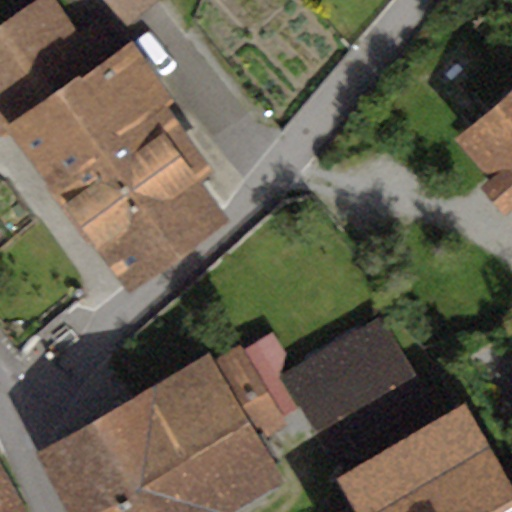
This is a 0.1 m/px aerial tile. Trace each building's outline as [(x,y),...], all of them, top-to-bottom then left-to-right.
[(73,0),(46,0),(0,33),(0,126),(6,134),(17,126),(133,283),(232,210),(181,141),(200,127),(134,37),(112,53),(73,0)] [(121,0),(139,20),(162,0),(121,0)] [(511,95),(460,140),(511,198),(511,95)] [(213,352),(36,448),(71,511),(250,511),(290,491),(213,352)] [(366,511),(511,511),(511,466),(473,401),(345,476),(366,511)] [(30,511),(1,454),(0,454),(0,511),(30,511)]
